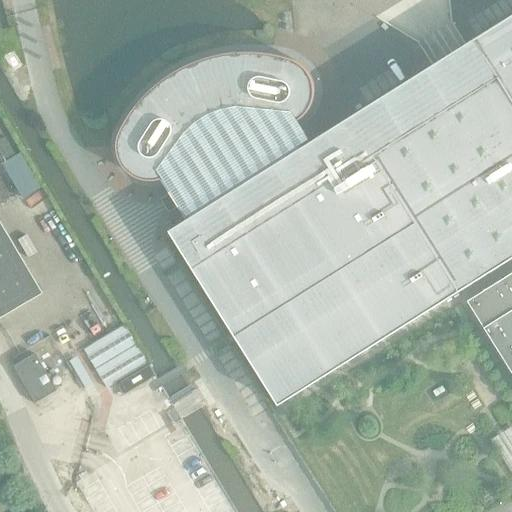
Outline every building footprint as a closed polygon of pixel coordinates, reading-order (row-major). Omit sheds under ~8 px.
[(118,142),(118,146),(118,151),(119,158),(120,161),(122,164),(124,167),(127,170),(130,173),(133,175),(136,177),(140,179),(144,180),(147,181),(151,181),(155,180),(161,179),(187,220),(170,231),(281,408),(511,263),(511,15),(476,39),(312,141),(299,119),(303,117),(306,114),(309,110),(311,106),(313,102),(314,98),(315,93),(315,89),(314,84),(313,79),(310,75),(307,70),(304,67),(300,64),(295,61),(290,60),(279,57),(267,55),(255,54),(243,54),(230,55),(217,57),(205,61),(193,66),(181,71),(170,78),(159,85),(150,94),(141,103),(134,112),(127,122),(121,132),(120,137),(118,142)] [(0,317),(40,294),(0,226),(0,164),(14,156),(3,138),(0,139),(0,317)] [(511,276),(471,303),(511,368),(511,276)] [(33,404),(54,392),(33,355),(12,367),(17,376),(21,374),(32,393),(28,396),(33,404)] [(115,384),(121,395),(154,376),(148,365),(115,384)]
